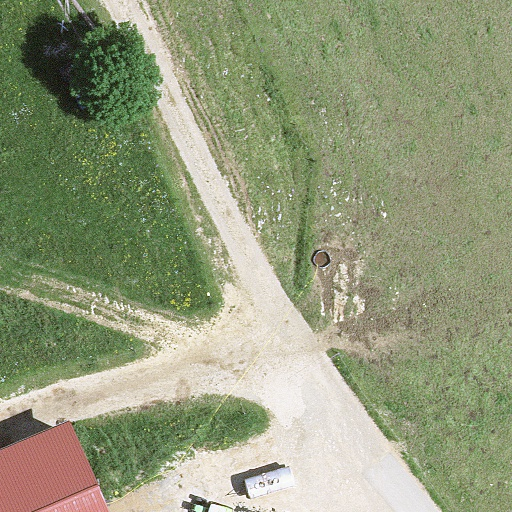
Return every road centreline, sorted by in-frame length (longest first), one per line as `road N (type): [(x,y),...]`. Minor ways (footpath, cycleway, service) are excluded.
road 1 (track): [(114,0),(351,443),(396,511)]
road 2 (track): [(305,356),(116,391),(0,424)]
